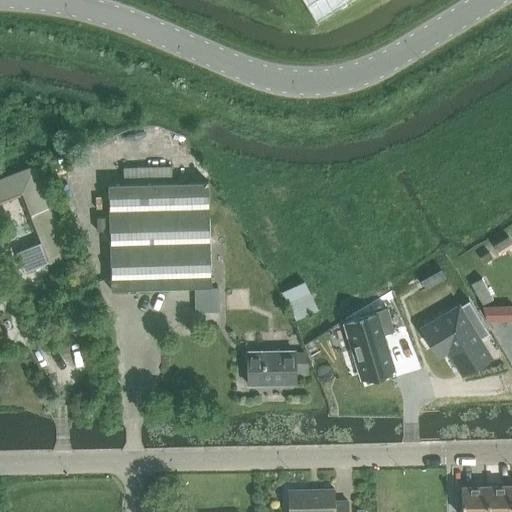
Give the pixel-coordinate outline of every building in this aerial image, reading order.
[(303,0),(316,20),(349,0),(303,0)] [(0,198),(23,191),(49,263),(69,255),(51,206),(37,165),(0,178),(0,198)] [(108,184),(110,289),(210,287),(208,181),(172,182),(172,166),(124,167),(124,183),(108,184)] [(105,216),(96,216),(96,229),(105,229),(105,216)] [(508,236),(493,244),(499,254),(505,250),(511,246),(511,242),(510,239),(508,236)] [(488,251),(480,257),(484,264),(493,259),(488,251)] [(483,305),(493,299),(481,278),(471,283),(483,305)] [(468,298),(424,325),(440,353),(445,350),(455,344),(470,368),(489,355),(479,338),(489,332),(468,298)] [(486,321),(511,319),(511,305),(483,307),(486,321)] [(376,315),(345,324),(362,378),(393,369),(383,334),(394,330),(387,307),(375,311),(376,315)] [(308,362),(295,363),(294,350),(247,351),(248,384),(295,383),(295,377),(308,377),(308,362)] [(511,511),(511,507),(511,485),(487,486),(487,511),(511,511)] [(487,511),(487,486),(461,487),(461,511),(487,511)] [(334,489),(290,490),(290,511),(347,511),(348,500),(334,500),(334,489)]
